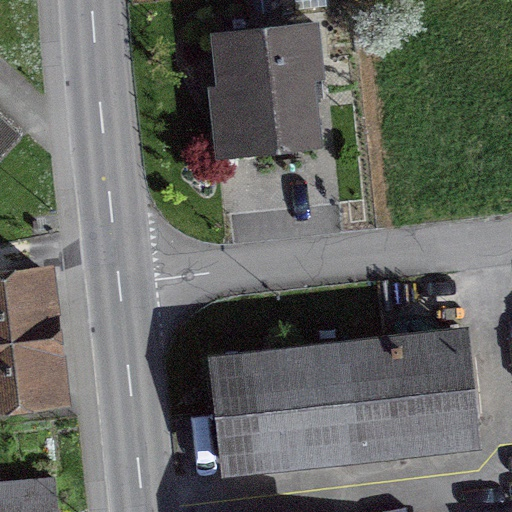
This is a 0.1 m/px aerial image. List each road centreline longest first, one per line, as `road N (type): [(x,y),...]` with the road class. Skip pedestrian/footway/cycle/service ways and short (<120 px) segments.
road 1 (residential): [(117,288),(511,236)]
road 2 (secondary): [(96,0),(117,288)]
road 3 (unknown): [(479,241),(505,488)]
road 4 (secondary): [(117,288),(139,511)]
